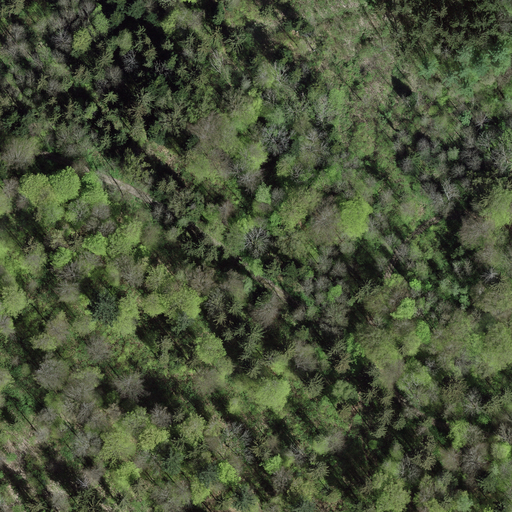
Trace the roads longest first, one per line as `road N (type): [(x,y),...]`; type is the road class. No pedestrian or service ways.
road 1 (track): [(511,439),(418,415),(351,342),(143,195),(72,163),(0,145)]
road 2 (track): [(0,395),(87,412),(216,497),(260,511)]
road 3 (track): [(314,511),(274,456),(243,378),(251,273)]
road 4 (track): [(364,353),(389,273),(413,235),(450,215),(511,225)]
